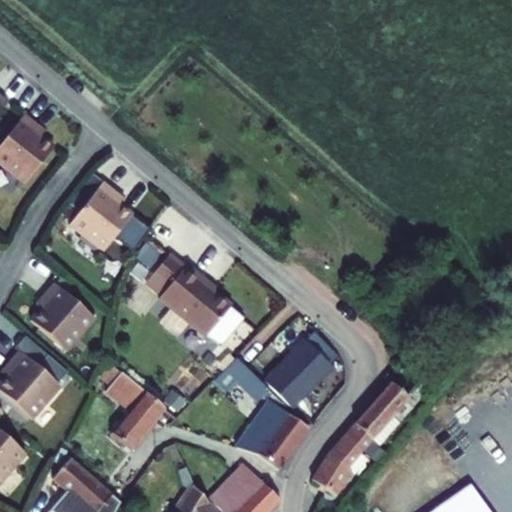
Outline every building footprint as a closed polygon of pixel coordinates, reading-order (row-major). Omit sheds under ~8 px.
[(27,140),(11,127),(0,141),(0,187),(11,197),(40,160),(22,145),(27,140)] [(93,192),(58,234),(92,262),(122,226),(104,211),(109,205),(93,192)] [(202,297),(184,281),(156,314),(205,355),(230,324),(200,299),(202,297)] [(81,322),(40,287),(26,302),(32,307),(17,325),(53,355),(81,322)] [(298,340),(291,347),(313,377),(324,367),(298,340)] [(257,378),(284,405),(313,377),(291,347),(257,378)] [(46,393),(6,357),(0,362),(0,410),(16,426),(46,393)] [(210,400),(221,387),(242,408),(260,392),(257,389),(237,370),(229,361),(199,389),(210,400)] [(105,437),(125,454),(159,414),(111,385),(103,398),(125,414),(105,437)] [(380,394),(340,443),(356,457),(364,464),(415,403),(404,394),(393,406),(380,394)] [(234,445),(240,448),(242,449),(247,451),(255,455),(259,458),(273,468),(302,427),(281,412),(265,397),(234,445)] [(326,510),(346,486),(364,464),(356,457),(340,443),(318,459),(305,491),(326,510)] [(166,445),(153,464),(169,475),(182,456),(166,445)] [(0,479),(14,464),(0,451),(0,479)] [(208,500),(222,511),(263,511),(281,494),(266,479),(246,459),(208,500)] [(50,511),(107,511),(113,503),(65,461),(46,482),(61,496),(48,510),(50,511)] [(210,511),(185,489),(171,511),(210,511)]
